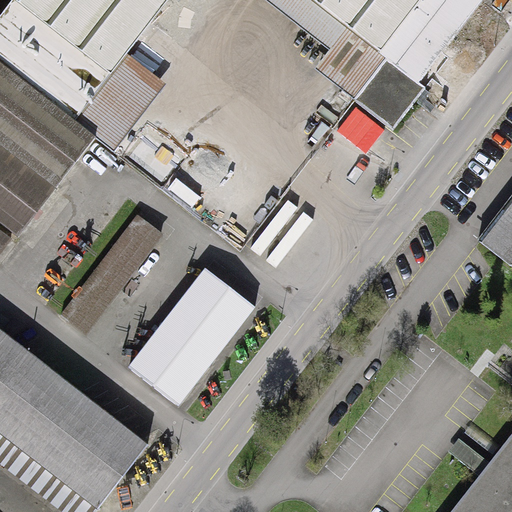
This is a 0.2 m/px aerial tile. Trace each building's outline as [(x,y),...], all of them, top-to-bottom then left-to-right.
[(13,0),(0,17),(0,63),(75,122),(169,0),(313,0),(380,51),(378,53),(386,59),(353,102),(357,104),(392,132),(426,89),(419,84),(483,1),(481,0),(13,0)] [(0,222),(19,237),(96,137),(75,122),(0,63),(0,222)] [(511,196),(478,240),(511,266),(511,196)] [(161,234),(137,217),(62,315),(85,334),(161,234)] [(0,252),(11,239),(0,229),(0,252)] [(255,307),(206,270),(129,368),(178,406),(255,307)] [(146,446),(0,330),(0,432),(97,509),(146,446)] [(511,511),(511,438),(454,511),(511,511)]
